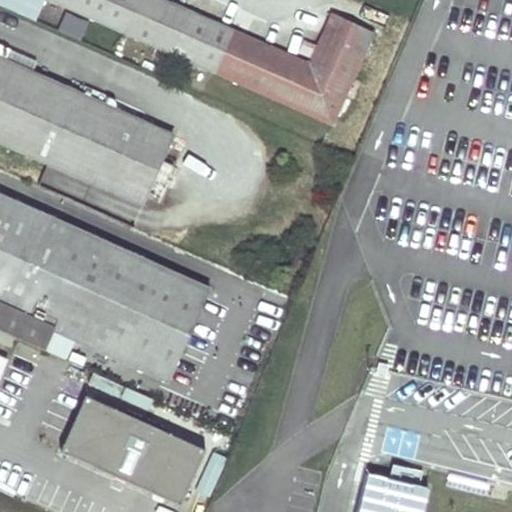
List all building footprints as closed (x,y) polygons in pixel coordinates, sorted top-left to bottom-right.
[(50,0),(125,32),(138,0),(50,0)] [(162,0),(138,0),(125,32),(333,124),(373,33),(333,15),(311,65),(162,0)] [(80,42),(89,22),(66,11),(57,31),(80,42)] [(6,61),(11,50),(0,45),(0,142),(109,191),(141,121),(6,61)] [(144,206),(175,136),(141,121),(109,191),(144,206)] [(0,331),(45,352),(55,329),(169,381),(210,289),(0,193),(0,331)] [(0,378),(8,361),(0,356),(0,378)] [(234,409),(242,413),(250,394),(242,390),(234,409)] [(62,453),(117,478),(118,476),(128,480),(126,482),(181,507),(205,453),(112,410),(103,406),(86,399),(62,453)] [(114,405),(105,401),(103,406),(112,410),(114,405)] [(417,511),(424,482),(416,480),(419,466),(389,458),(386,473),(365,468),(354,511),(417,511)] [(128,480),(118,476),(117,478),(116,481),(125,485),(126,482),(128,480)]
